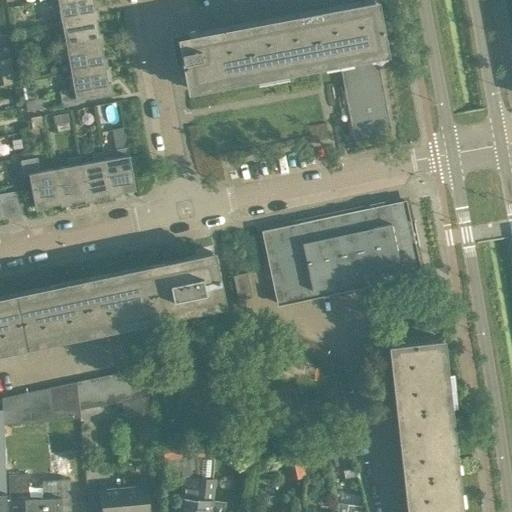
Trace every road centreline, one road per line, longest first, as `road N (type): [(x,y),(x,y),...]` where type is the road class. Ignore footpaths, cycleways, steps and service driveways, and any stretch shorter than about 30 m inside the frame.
road 1 (residential): [(381,511),(368,412),(341,319),(318,307),(171,342)]
road 2 (tertiary): [(454,154),(511,511)]
road 3 (residential): [(454,154),(183,208)]
road 4 (residential): [(183,208),(146,0)]
road 5 (residential): [(183,208),(0,247)]
road 6 (tertiary): [(427,0),(454,154)]
road 7 (tertiary): [(501,146),(477,0)]
